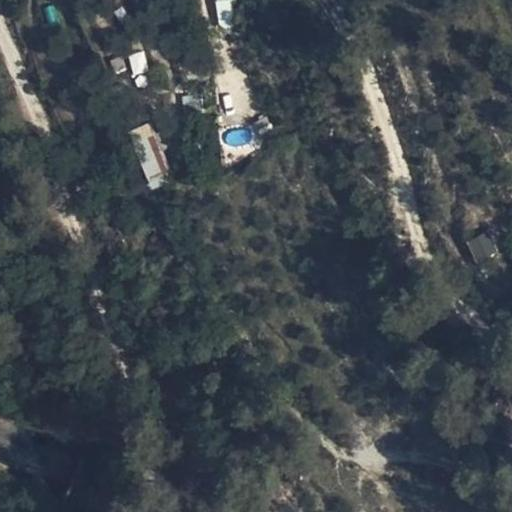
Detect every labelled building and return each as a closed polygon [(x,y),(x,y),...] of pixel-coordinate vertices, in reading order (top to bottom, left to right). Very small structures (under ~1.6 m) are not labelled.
[(241,0),(225,0),(227,22),(242,21),(241,0)] [(157,166),(178,159),(171,137),(178,135),(173,119),(145,127),(157,166)] [(204,165),(217,162),(212,136),(198,138),(204,165)] [(178,159),(157,166),(160,173),(181,167),(178,159)] [(487,231),(465,242),(476,263),(498,253),(487,231)]
